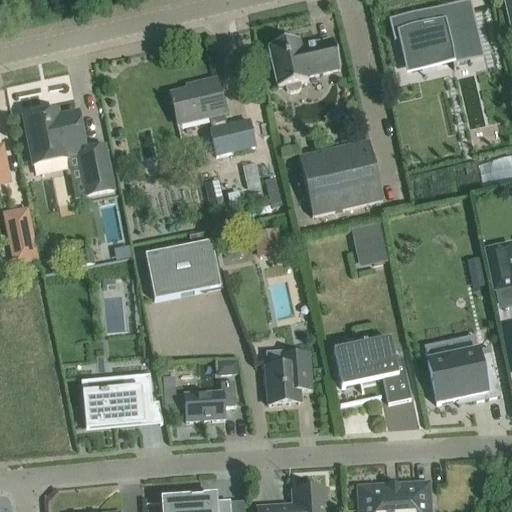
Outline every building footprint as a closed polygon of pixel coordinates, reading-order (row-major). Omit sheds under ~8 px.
[(511,0),(503,0),(511,37),(511,36),(511,0)] [(390,22),(388,22),(393,45),(399,43),(404,66),(449,55),(452,68),(474,63),(468,36),(477,34),(470,3),(468,3),(469,5),(450,9),(452,17),(442,19),(441,11),(390,23),(390,22)] [(277,91),(285,89),(286,93),(290,95),(298,93),(300,90),(299,86),(307,84),(306,80),(339,72),(333,43),(300,50),(298,42),(268,49),(277,91)] [(227,129),(217,86),(170,97),(177,128),(209,120),(211,132),(210,133),(216,160),(255,150),(248,124),(227,129)] [(104,150),(85,154),(77,116),(46,122),(45,116),(23,120),(31,162),(51,158),(53,164),(66,161),(66,159),(78,156),(86,198),(113,193),(104,150)] [(382,204),(368,145),(298,161),(312,220),(382,204)] [(28,214),(3,219),(13,271),(39,266),(28,214)] [(191,249),(144,258),(154,304),(220,291),(211,245),(207,245),(205,235),(189,238),(191,249)] [(284,259),(279,235),(254,240),(259,264),(284,259)] [(486,253),(494,292),(511,288),(511,258),(510,248),(486,253)] [(410,403),(401,361),(394,363),(390,342),(369,346),(369,344),(355,347),(356,349),(333,354),(341,392),(382,383),(388,408),(410,403)] [(426,365),(436,408),(471,400),(472,406),(499,400),(490,357),(478,359),(477,354),(426,365)] [(311,393),(308,357),(286,359),(287,369),(265,371),(265,379),(262,379),(263,389),(266,389),(268,409),(290,407),(290,402),(299,401),(299,394),(311,393)] [(235,364),(216,365),(217,374),(221,377),(236,376),(235,364)] [(129,396),(84,401),(86,430),(140,425),(138,409),(152,408),(149,378),(127,380),(129,396)] [(175,378),(163,379),(165,414),(185,413),(184,398),(176,398),(175,378)] [(220,386),(221,395),(184,398),(186,425),(203,424),(203,423),(211,423),(211,424),(224,423),(223,411),(235,410),(234,385),(220,386)] [(357,491),(358,511),(429,511),(428,486),(397,488),(397,490),(387,491),(387,489),(357,491)] [(256,511),(325,511),(325,492),(292,495),(293,511),(285,511),(285,510),(257,511),(256,511)] [(162,503),(162,511),(228,511),(228,506),(215,507),(214,500),(201,501),(201,500),(190,501),(162,503)]
